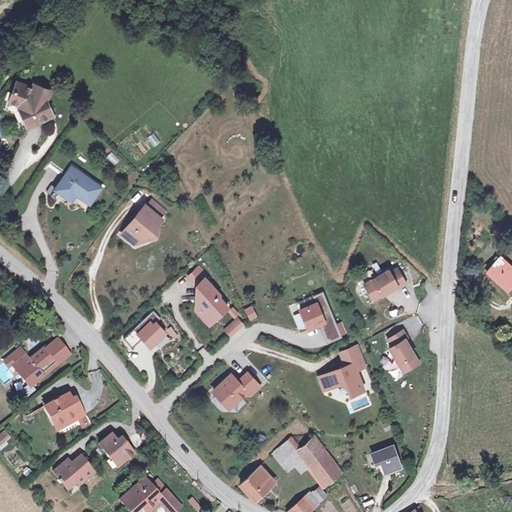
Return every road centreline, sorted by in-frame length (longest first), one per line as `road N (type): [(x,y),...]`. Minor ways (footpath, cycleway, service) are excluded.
road 1 (secondary): [(395,511),(424,478),(440,427),(470,83),(487,0)]
road 2 (secondary): [(245,511),(209,485),(52,298),(0,254)]
